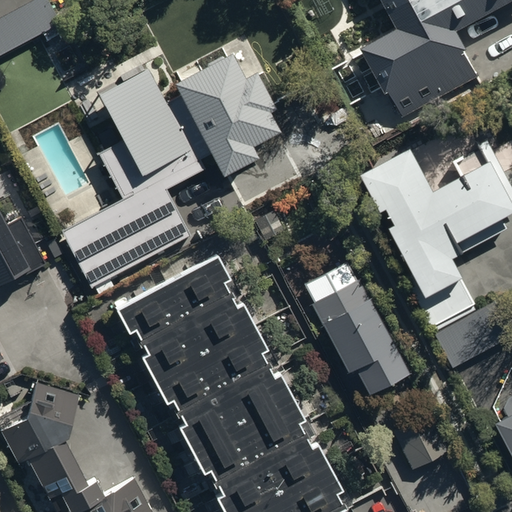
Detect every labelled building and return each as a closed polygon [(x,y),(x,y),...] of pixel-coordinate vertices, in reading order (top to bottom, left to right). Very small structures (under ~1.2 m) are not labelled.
[(46,0),(22,0),(0,12),(0,50),(57,19),(46,0)] [(381,0),(396,26),(359,47),(384,92),(388,90),(403,117),(477,75),(461,47),(464,45),(456,29),(508,0),(381,0)] [(229,52),(171,81),(177,95),(207,151),(219,173),(255,155),(249,144),(277,130),(266,109),(271,107),(266,98),(269,97),(260,79),(257,81),(252,71),(241,77),(229,52)] [(145,65),(96,92),(121,136),(94,151),(117,193),(58,225),(55,226),(87,285),(188,231),(163,186),(202,165),(197,156),(207,151),(177,95),(165,102),(145,65)] [(422,302),(418,304),(451,370),(502,344),(461,260),(511,234),(511,171),(487,122),(437,148),(449,171),(435,178),(415,138),(350,171),(364,199),(372,195),(400,250),(396,252),(422,302)] [(0,215),(0,278),(39,258),(17,216),(4,223),(0,215)] [(249,234),(234,243),(251,275),(267,267),(249,234)] [(213,253),(113,307),(125,330),(131,327),(135,335),(132,337),(137,345),(140,343),(144,351),(138,354),(162,400),(168,398),(172,405),(169,407),(174,415),(177,414),(181,422),(175,425),(199,471),(205,467),(209,476),(206,477),(211,486),(215,483),(219,490),(211,495),(220,511),(324,511),(338,505),(331,491),(338,487),(313,441),(307,444),(294,420),(300,416),(275,370),(268,373),(257,351),(262,348),(238,302),(232,305),(218,279),(226,275),(213,253)] [(358,279),(348,261),(306,284),(316,303),(313,305),(349,372),(355,369),(370,397),(414,374),(362,277),(358,279)] [(0,425),(0,431),(15,461),(24,456),(45,495),(56,489),(67,511),(153,511),(132,473),(99,491),(92,476),(85,480),(62,437),(77,393),(36,380),(22,415),(0,425)] [(428,410),(392,429),(414,470),(450,451),(428,410)] [(511,412),(494,423),(511,458),(511,412)]
